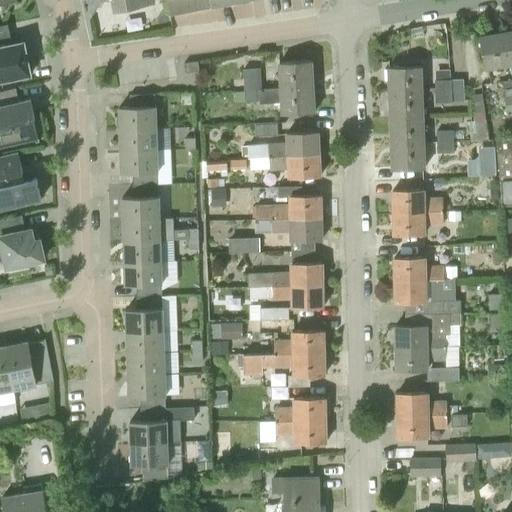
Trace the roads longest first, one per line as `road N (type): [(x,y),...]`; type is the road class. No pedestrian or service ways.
road 1 (residential): [(363,511),(348,16)]
road 2 (residential): [(72,63),(348,16)]
road 3 (residential): [(78,291),(84,273),(72,63)]
road 4 (residential): [(103,470),(99,317),(78,291)]
